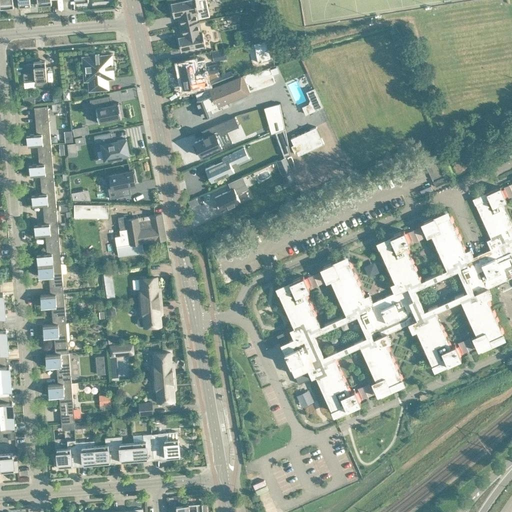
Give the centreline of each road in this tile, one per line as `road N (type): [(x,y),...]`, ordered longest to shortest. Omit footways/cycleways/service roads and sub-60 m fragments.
road 1 (residential): [(221,478),(134,25)]
road 2 (residential): [(38,486),(3,37)]
road 3 (residential): [(3,37),(134,25)]
